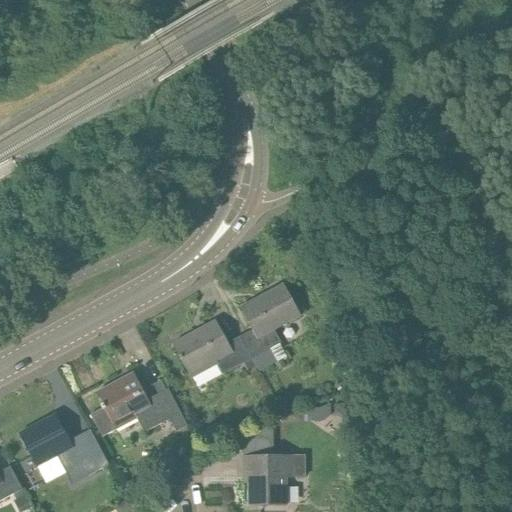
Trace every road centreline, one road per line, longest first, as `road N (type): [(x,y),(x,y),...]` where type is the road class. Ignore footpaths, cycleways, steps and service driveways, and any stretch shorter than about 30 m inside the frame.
road 1 (tertiary): [(0,371),(160,283),(202,250)]
road 2 (tertiary): [(248,139),(230,77),(190,0)]
road 3 (tertiary): [(202,250),(235,227),(252,201),(256,166),(248,139)]
road 4 (tertiary): [(248,139),(202,250)]
